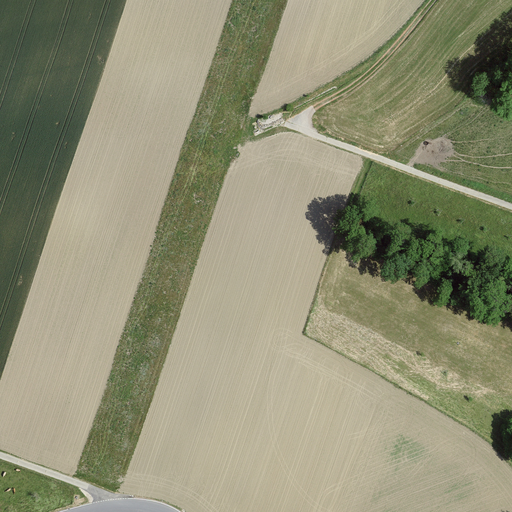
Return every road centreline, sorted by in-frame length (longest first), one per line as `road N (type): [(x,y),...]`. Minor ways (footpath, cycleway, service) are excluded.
road 1 (track): [(436,0),(371,70),(302,122)]
road 2 (track): [(119,503),(0,455)]
